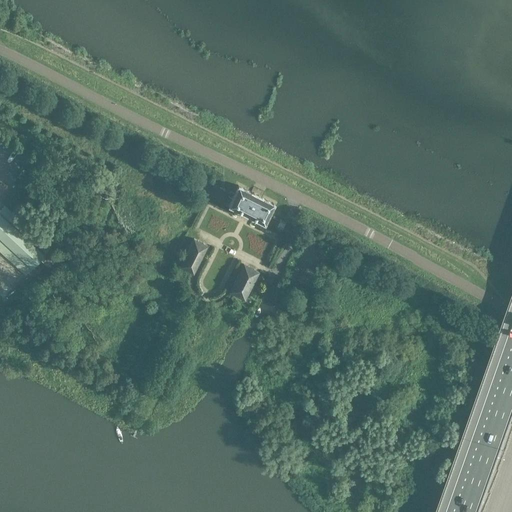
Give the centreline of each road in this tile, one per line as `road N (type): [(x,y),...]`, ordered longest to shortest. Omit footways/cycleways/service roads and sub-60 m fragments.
road 1 (unclassified): [(511,308),(0,50)]
road 2 (motorway): [(511,366),(460,511)]
